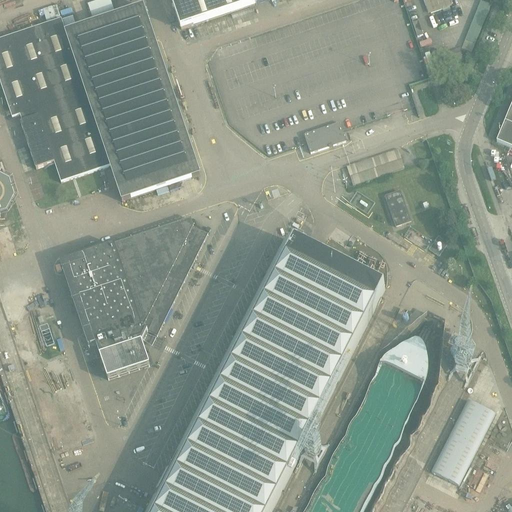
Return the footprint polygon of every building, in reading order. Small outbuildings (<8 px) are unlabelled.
[(94,22),(116,16),(111,0),(102,0),(89,4),(94,22)] [(171,0),(181,30),(271,0),(171,0)] [(423,0),(427,14),(452,7),(449,0),(423,0)] [(473,53),(491,4),(481,1),(463,50),(473,53)] [(21,124),(36,170),(55,164),(61,184),(111,167),(122,201),(122,202),(122,203),(131,200),(192,179),(192,180),(200,177),(200,176),(144,8),(143,8),(66,34),(62,21),(0,41),(0,82),(12,119),(20,116),(23,123),(21,124)] [(64,19),(66,31),(78,29),(76,17),(64,19)] [(511,106),(499,143),(511,148),(511,106)] [(304,136),(311,155),(329,149),(330,150),(333,148),(333,147),(346,143),(340,124),(304,136)] [(405,170),(398,150),(347,168),(353,187),(405,170)] [(411,223),(400,193),(386,198),(396,228),(411,223)] [(84,257),(61,265),(89,349),(97,346),(108,381),(150,367),(142,345),(143,344),(142,344),(143,342),(144,343),(145,343),(146,342),(147,342),(148,341),(148,340),(148,338),(148,337),(148,336),(147,336),(146,335),(147,334),(148,334),(148,333),(157,338),(192,269),(194,270),(196,266),(194,265),(208,236),(194,229),(191,221),(101,251),(100,246),(82,252),(84,257)] [(272,511),(385,291),(284,240),(144,511),(272,511)] [(60,396),(71,392),(65,376),(54,380),(60,396)] [(468,402),(432,474),(459,488),(495,416),(468,402)]
